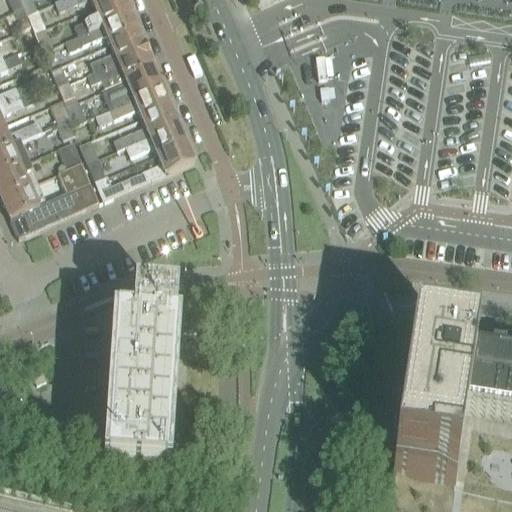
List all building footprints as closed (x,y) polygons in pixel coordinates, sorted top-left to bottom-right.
[(16,0),(5,0),(12,15),(21,10),(17,0),(16,0)] [(29,0),(16,0),(17,0),(21,10),(25,19),(36,14),(29,0)] [(95,10),(119,0),(70,0),(62,4),(53,7),(57,17),(92,3),(95,10)] [(74,31),(78,41),(131,18),(123,0),(119,0),(95,10),(99,20),(74,31)] [(30,30),(25,19),(21,10),(12,15),(20,34),(30,30)] [(30,30),(33,37),(43,33),(45,32),(37,14),(36,14),(25,19),(30,30)] [(131,18),(78,41),(65,46),(69,57),(107,40),(110,47),(138,36),(131,18)] [(43,33),(33,37),(42,56),(51,52),(43,33)] [(89,68),(93,77),(146,55),(138,36),(110,47),(115,57),(89,68)] [(0,66),(4,65),(21,57),(17,47),(0,54),(0,66)] [(93,77),(86,80),(90,91),(100,86),(104,94),(126,84),(154,73),(146,55),(93,77)] [(4,65),(0,66),(0,78),(8,75),(4,65)] [(322,68),(303,78),(313,98),(333,88),(322,68)] [(57,93),(68,88),(61,72),(51,77),(57,93)] [(102,99),(105,104),(109,115),(163,93),(154,73),(126,84),(128,88),(102,99)] [(70,87),(68,88),(57,93),(63,104),(66,112),(78,107),(70,87)] [(0,110),(28,98),(24,88),(0,98),(0,110)] [(170,109),(163,93),(109,115),(95,122),(99,131),(113,124),(139,113),(141,120),(142,121),(170,109)] [(28,98),(0,110),(0,130),(4,129),(1,122),(35,108),(30,97),(28,98)] [(48,111),(56,129),(67,124),(71,123),(66,112),(63,104),(48,111)] [(70,132),(74,130),(86,125),(78,107),(66,112),(71,123),(67,124),(70,132)] [(142,121),(144,126),(147,132),(113,147),(117,157),(126,154),(179,131),(170,109),(142,121)] [(312,123),(310,151),(334,152),(336,125),(312,123)] [(74,142),(70,132),(67,124),(56,129),(54,130),(62,147),(74,142)] [(4,129),(0,130),(0,153),(19,145),(40,136),(36,126),(8,139),(4,129)] [(179,131),(126,154),(130,163),(156,152),(158,158),(160,161),(187,150),(186,147),(179,131)] [(19,145),(0,153),(0,178),(28,166),(19,145)] [(79,152),(87,170),(98,165),(90,147),(79,152)] [(81,168),(72,148),(57,154),(66,175),(81,168)] [(106,183),(94,188),(102,206),(194,167),(187,150),(160,161),(163,169),(137,180),(111,191),(107,183),(106,183)] [(98,165),(87,170),(94,188),(106,183),(98,165)] [(0,203),(37,187),(28,166),(0,178),(0,203)] [(58,179),(67,199),(90,189),(81,168),(66,175),(66,176),(58,179)] [(37,187),(0,203),(9,224),(46,208),(37,187)] [(9,224),(18,244),(98,209),(90,189),(67,199),(46,208),(9,224)] [(112,333),(102,480),(169,485),(179,339),(195,340),(197,311),(167,309),(167,314),(133,311),(131,334),(112,333)] [(511,369),(412,354),(392,478),(393,478),(454,489),(462,433),(511,440),(511,369)]
